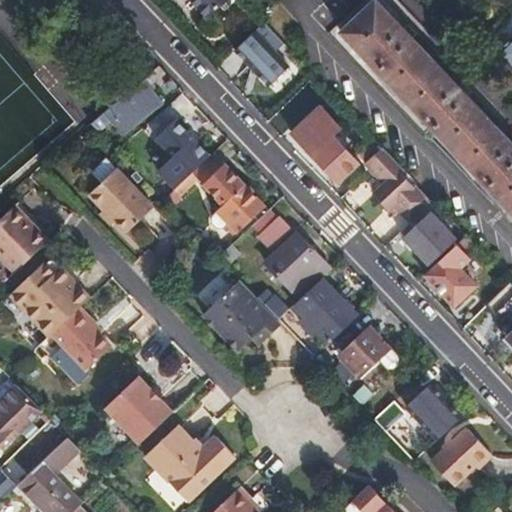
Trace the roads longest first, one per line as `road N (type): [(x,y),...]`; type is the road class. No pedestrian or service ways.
road 1 (residential): [(511,410),(126,0)]
road 2 (unclassified): [(436,511),(409,483),(340,458),(229,395),(96,236)]
